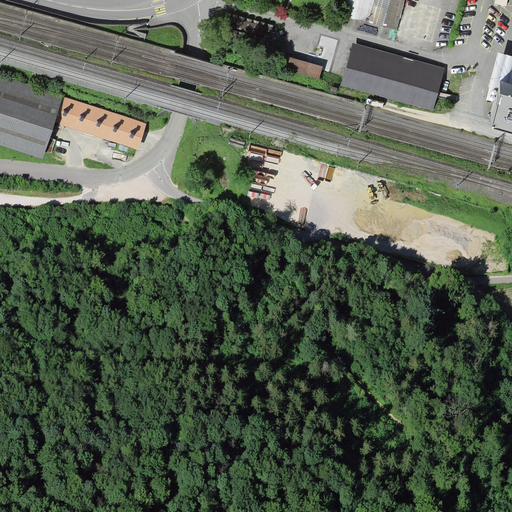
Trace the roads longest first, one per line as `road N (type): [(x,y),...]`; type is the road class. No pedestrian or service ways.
road 1 (track): [(0,324),(116,366),(340,365)]
road 2 (residential): [(200,0),(194,56),(153,162),(102,179),(0,170)]
road 3 (track): [(166,186),(203,207),(473,281)]
road 4 (track): [(473,493),(340,365)]
